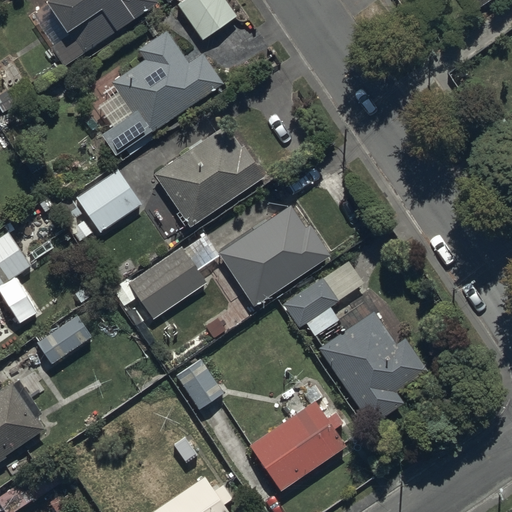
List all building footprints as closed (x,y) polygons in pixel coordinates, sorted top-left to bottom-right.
[(161,0),(160,0),(51,0),(69,26),(51,39),(67,63),(161,0)] [(203,38),(237,12),(228,0),(180,0),(177,3),(203,38)] [(0,30),(13,21),(0,1),(0,30)] [(168,26),(137,46),(144,55),(102,83),(109,94),(94,104),(109,127),(101,132),(115,153),(226,81),(204,46),(188,56),(168,26)] [(226,119),(156,167),(182,205),(177,209),(186,222),(189,220),(192,223),(269,170),(248,140),(243,143),(226,119)] [(119,163),(76,192),(101,229),(144,200),(119,163)] [(292,199),(221,248),(257,302),(332,251),(311,220),(308,222),(292,199)] [(0,283),(32,261),(9,228),(0,234),(0,283)] [(134,322),(150,310),(154,316),(209,278),(199,265),(221,250),(207,231),(184,247),(182,245),(114,293),(134,322)] [(349,257),(284,302),(299,324),(306,319),(316,333),(340,317),(331,304),(365,280),(349,257)] [(348,326),(321,344),(374,419),(405,397),(398,387),(429,365),(407,333),(398,340),(374,307),(373,307),(365,296),(340,314),(348,326)] [(55,320),(35,334),(53,359),(94,331),(79,311),(58,325),(55,320)] [(225,387),(201,354),(176,372),(199,405),(225,387)] [(14,377),(0,386),(0,458),(8,453),(6,451),(46,422),(40,412),(45,409),(21,376),(16,379),(14,377)] [(316,396),(251,441),(283,487),(347,442),(335,424),(345,417),(337,406),(328,412),(316,396)] [(34,470),(0,492),(0,500),(7,511),(13,511),(47,490),(34,470)] [(206,471),(147,511),(236,511),(228,499),(234,495),(224,480),(216,485),(206,471)]
